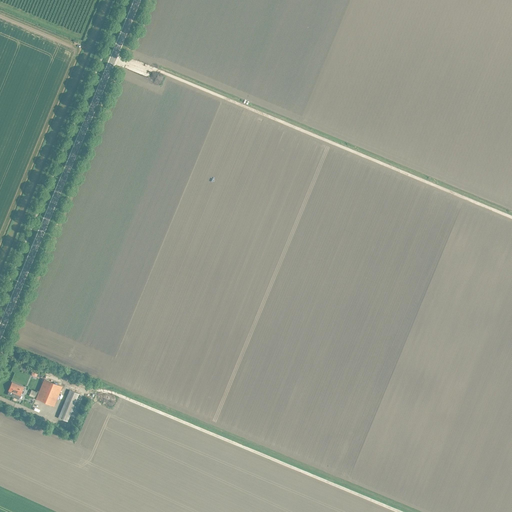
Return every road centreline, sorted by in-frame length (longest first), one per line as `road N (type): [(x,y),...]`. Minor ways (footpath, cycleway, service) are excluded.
road 1 (track): [(511,217),(116,53)]
road 2 (tertiary): [(0,331),(138,0)]
